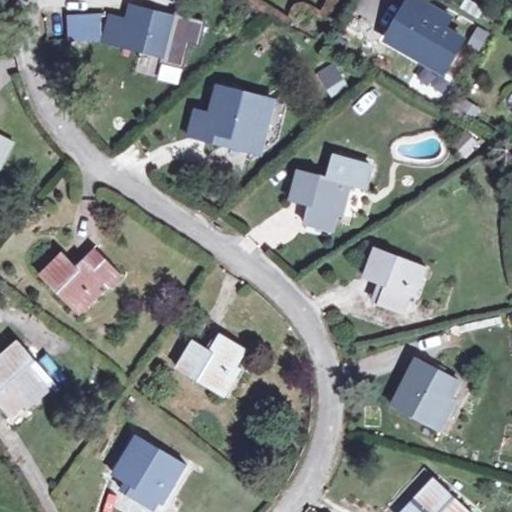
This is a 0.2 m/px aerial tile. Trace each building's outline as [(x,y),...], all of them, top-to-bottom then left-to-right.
[(411,3),(393,35),(448,66),(466,34),(411,3)] [(173,24),(175,16),(127,5),(124,19),(109,15),(102,45),(184,64),(188,47),(199,49),(204,26),(183,21),(182,26),(173,24)] [(97,17),(66,18),(67,43),(99,42),(97,17)] [(330,63),(314,74),(330,97),(347,86),(330,63)] [(273,108),(201,97),(193,148),(206,151),(207,142),(229,145),(226,154),(253,159),(255,145),(267,147),(273,108)] [(0,135),(0,167),(14,143),(0,135)] [(367,165),(332,160),(329,182),(299,178),(294,213),(311,215),(309,230),(334,233),(337,215),(345,216),(349,185),(364,187),(367,165)] [(420,268),(385,252),(368,284),(385,292),(379,305),(398,315),(420,268)] [(67,261),(45,285),(80,315),(105,287),(112,293),(125,278),(100,257),(83,276),(67,261)] [(202,341),(185,368),(220,391),(250,351),(228,335),(217,351),(202,341)] [(27,349),(0,373),(0,402),(16,421),(57,384),(27,349)] [(461,384),(425,364),(400,404),(436,425),(461,384)] [(142,441),(117,482),(128,488),(125,496),(154,511),(155,511),(183,466),(142,441)] [(472,511),(441,483),(411,511),(472,511)]
